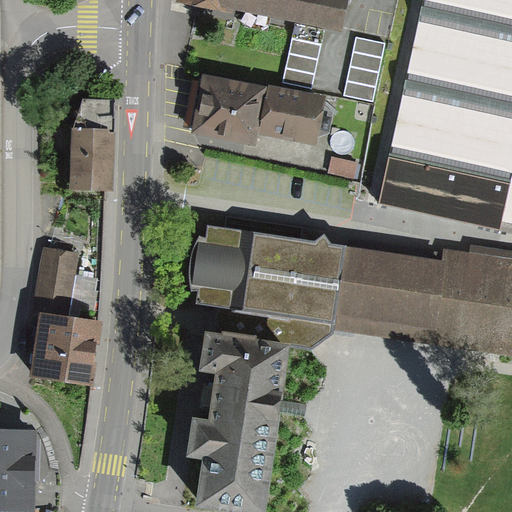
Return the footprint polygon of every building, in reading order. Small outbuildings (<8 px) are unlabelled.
[(176,0),(176,2),(234,14),(235,9),(341,32),(348,0),(176,0)] [(511,0),(424,0),(380,202),(501,229),(503,222),(511,223),(511,0)] [(283,82),(312,89),(326,30),(296,24),(283,82)] [(359,36),(345,96),(372,102),(386,42),(359,36)] [(192,129),(192,132),(255,145),(257,134),(267,87),(205,73),(203,82),(195,80),(185,127),(192,129)] [(326,95),(268,84),(267,87),(257,134),(316,147),(318,137),(330,133),(333,115),(324,106),(326,95)] [(70,189),(112,191),(115,133),(110,133),(111,99),(84,98),(73,127),(70,189)] [(315,243),(208,225),(206,238),(200,237),(192,252),(189,271),(192,291),(199,291),(197,303),(219,307),(215,332),(288,344),(311,348),(333,332),(499,355),(511,356),(511,259),(444,250),(443,260),(331,246),(325,236),(315,243)] [(79,254),(45,248),(34,310),(40,311),(68,316),(76,274),(79,254)] [(98,278),(76,274),(68,316),(93,321),(98,291),(96,291),(98,278)] [(29,374),(93,385),(97,361),(95,361),(98,345),(99,345),(103,322),(93,321),(68,316),(40,311),(29,374)] [(195,508),(222,511),(265,511),(288,344),(204,331),(199,372),(215,374),(209,418),(193,417),(187,457),(201,460),(195,508)] [(35,511),(37,429),(0,428),(0,511),(35,511)]
